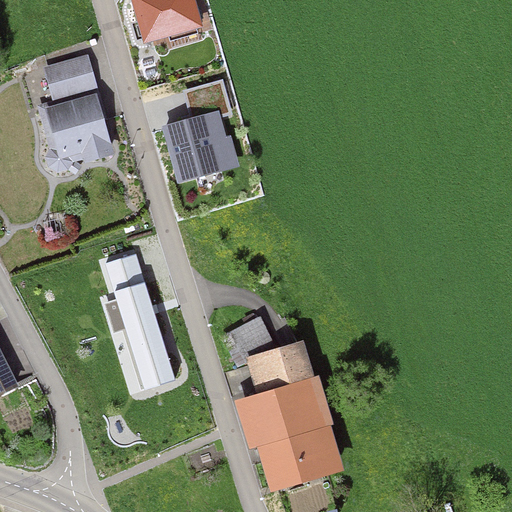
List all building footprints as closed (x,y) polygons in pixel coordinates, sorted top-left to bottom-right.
[(204,26),(196,0),(131,0),(145,43),(169,36),(197,28),(204,26)] [(199,33),(197,28),(169,36),(171,41),(199,33)] [(98,89),(89,55),(44,68),(54,102),(98,89)] [(183,91),(191,118),(219,110),(221,118),(233,114),(223,79),(183,91)] [(54,102),(38,106),(50,149),(46,158),(48,168),(58,173),(68,170),(74,162),(83,160),(85,163),(115,155),(97,93),(99,93),(98,89),(54,102)] [(221,118),(219,110),(191,118),(162,126),(178,184),(240,166),(231,135),(227,136),(221,118)] [(136,254),(105,263),(117,299),(104,303),(114,334),(123,331),(142,390),(145,389),(145,390),(176,380),(136,254)] [(247,358),(278,348),(262,315),(231,332),(239,347),(247,362),(248,362),(247,358)] [(257,393),(315,377),(304,340),(278,348),(247,358),(248,362),(257,393)] [(247,362),(239,347),(230,352),(238,367),(247,362)] [(0,396),(19,387),(0,348),(0,396)] [(315,377),(257,393),(235,400),(250,449),(258,446),(272,492),(345,470),(331,425),(334,424),(319,375),(315,377)]
